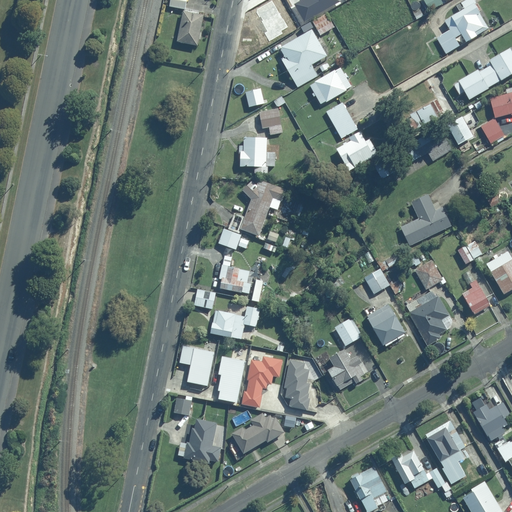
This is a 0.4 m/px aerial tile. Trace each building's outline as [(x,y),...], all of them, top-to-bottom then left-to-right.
[(172,0),(171,7),(185,10),(178,44),(198,48),(205,18),(200,17),(201,12),(187,9),(189,0),(172,0)] [(300,0),(294,4),(304,22),(340,1),(339,0),(300,0)] [(429,12),(443,3),(440,0),(421,0),(429,12)] [(477,4),(474,0),(466,0),(461,3),(465,10),(458,14),(466,26),(470,24),(477,37),(489,30),(480,13),(482,12),(478,5),(476,6),(475,5),(477,4)] [(326,14),(313,22),(321,36),(335,28),(326,14)] [(470,24),(466,26),(458,14),(445,22),(450,31),(437,39),(446,55),(460,47),(456,39),(462,36),(463,38),(459,40),(461,45),(466,43),(467,44),(478,37),(477,37),(470,24)] [(286,58),(282,60),(298,87),(317,76),(312,67),(328,58),(313,31),(281,49),(286,58)] [(511,50),(511,49),(490,60),(493,65),(502,81),(511,75),(511,50)] [(502,81),(493,65),(486,69),(496,85),(502,81)] [(344,74),(341,69),(326,77),(336,98),(348,92),(347,90),(352,88),(346,79),(348,78),(346,74),(344,74)] [(496,85),(486,69),(480,72),(489,88),(496,85)] [(489,88),(480,72),(479,70),(460,81),(460,82),(455,86),(460,95),(466,93),(470,100),(490,90),(489,88)] [(336,98),(326,77),(310,86),(314,94),(313,95),(314,98),(315,96),(321,105),(326,103),(326,104),(336,98)] [(262,91),(247,93),(249,109),(265,106),(262,91)] [(511,93),(490,100),(495,119),(511,115),(511,116),(511,93)] [(285,104),(281,97),(274,102),(279,109),(285,104)] [(445,116),(437,100),(430,104),(431,105),(412,115),(419,128),(438,118),(439,120),(445,116)] [(350,116),(343,103),(326,112),(334,125),(350,116)] [(279,110),(260,113),(263,129),(270,128),(271,135),(283,133),(279,110)] [(350,116),(334,125),(342,140),(358,131),(350,116)] [(412,118),(411,118),(405,122),(411,132),(418,129),(412,118)] [(474,138),(463,118),(448,126),(460,146),(474,138)] [(505,139),(494,120),(493,119),(481,127),(493,146),(505,139)] [(433,162),(453,151),(444,136),(437,140),(432,131),(403,148),(412,163),(428,154),(433,162)] [(365,143),(360,133),(350,139),(351,142),(364,164),(379,156),(370,140),(365,143)] [(267,139),(245,139),(245,147),(241,147),(241,169),(255,169),(255,175),(269,175),(269,167),(276,167),(276,153),(267,153),(267,139)] [(364,164),(351,142),(337,150),(349,172),(364,164)] [(384,163),(375,168),(381,180),(390,175),(384,163)] [(243,191),(251,201),(241,230),(260,237),(270,208),(278,211),(286,190),(261,181),(258,188),(254,182),(243,191)] [(411,248),(453,226),(444,208),(437,212),(428,195),(410,205),(417,219),(401,228),(411,248)] [(242,235),(224,229),(223,229),(218,244),(237,250),(242,235)] [(290,239),(270,232),(267,241),(287,249),(290,239)] [(459,250),(460,251),(467,266),(475,262),(473,259),(482,254),(476,241),(459,250)] [(511,291),(511,256),(507,247),(489,257),(492,262),(487,265),(505,296),(511,291)] [(388,269),(402,260),(397,253),(383,261),(388,269)] [(443,281),(432,261),(416,270),(423,284),(429,281),(432,286),(443,281)] [(254,272),(223,266),(220,280),(222,280),(220,290),(250,296),(254,272)] [(390,286),(379,269),(363,279),(374,296),(390,286)] [(471,288),(462,294),(474,315),(489,307),(469,272),(463,275),(471,288)] [(263,281),(256,280),(252,302),(259,304),(263,281)] [(216,293),(197,290),(195,307),(214,309),(216,293)] [(422,306),(410,314),(432,345),(441,339),(438,336),(447,331),(441,322),(448,317),(431,292),(419,301),(422,306)] [(406,337),(388,306),(368,317),(386,348),(406,337)] [(244,315),(216,311),(215,311),(211,336),(243,341),(245,326),(257,328),(260,309),(245,307),(244,315)] [(363,337),(352,318),(335,327),(346,347),(363,337)] [(209,388),(218,343),(204,341),(202,349),(185,346),(181,365),(193,367),(188,388),(205,392),(206,387),(209,388)] [(238,405),(250,349),(233,346),(230,360),(223,358),(219,377),(222,378),(219,393),(223,394),(221,401),(238,405)] [(336,366),(328,371),(340,388),(352,380),(356,386),(365,380),(357,367),(363,363),(359,358),(352,362),(345,351),(331,359),(336,366)] [(263,363),(252,361),(248,381),(250,382),(248,392),(246,392),(243,405),(260,409),(264,389),(266,390),(267,384),(272,384),(273,377),(280,378),(283,362),(264,358),(263,363)] [(305,364),(290,362),(286,389),(288,389),(287,398),(292,399),(291,408),(308,411),(310,400),(307,399),(310,385),(306,385),(308,371),(304,370),(305,364)] [(192,400),(177,398),(175,415),(190,416),(192,400)] [(488,409),(485,405),(472,412),(486,437),(487,436),(490,441),(497,437),(498,439),(502,437),(501,435),(505,432),(502,427),(506,425),(503,419),(510,415),(502,402),(488,409)] [(244,455),(265,442),(267,445),(286,434),(277,418),(273,421),(270,416),(265,418),(263,414),(250,421),(253,426),(245,431),(243,428),(232,434),(244,455)] [(448,420),(425,435),(443,465),(441,466),(452,485),(467,476),(459,463),(465,459),(460,452),(466,449),(448,420)] [(181,443),(179,458),(218,465),(220,448),(214,447),(217,424),(197,421),(196,429),(192,429),(189,444),(181,443)] [(504,462),(508,460),(507,459),(511,456),(511,439),(502,445),(496,448),(504,462)] [(403,454),(392,459),(406,485),(411,483),(414,489),(433,479),(438,489),(442,487),(445,492),(451,489),(446,480),(444,481),(438,468),(426,475),(414,452),(404,457),(403,454)] [(374,468),(351,480),(367,511),(375,511),(380,509),(375,499),(387,493),(374,468)] [(502,511),(485,481),(462,495),(472,511),(502,511)]
